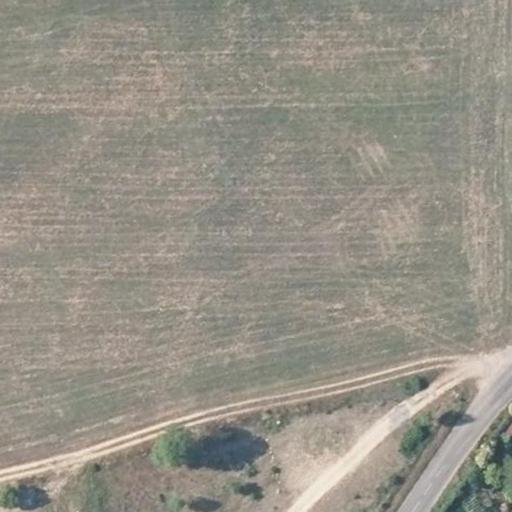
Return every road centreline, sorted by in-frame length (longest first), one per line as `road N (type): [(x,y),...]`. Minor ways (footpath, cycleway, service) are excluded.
road 1 (track): [(511,375),(475,359),(443,362),(224,410),(0,475)]
road 2 (tertiary): [(412,511),(511,379)]
